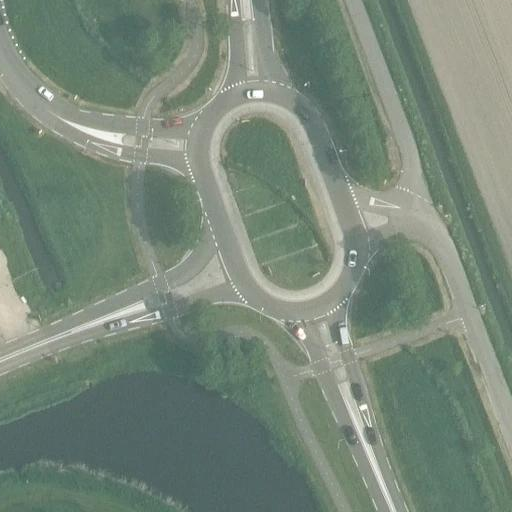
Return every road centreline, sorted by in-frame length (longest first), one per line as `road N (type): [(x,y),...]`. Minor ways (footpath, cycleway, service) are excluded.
road 1 (unclassified): [(416,215),(449,261),(511,430)]
road 2 (unclassified): [(349,0),(406,150),(416,215)]
road 3 (secondary): [(401,511),(347,358),(335,298)]
road 4 (secondary): [(295,313),(383,511)]
road 5 (tertiary): [(219,224),(182,274),(69,333)]
road 6 (tertiary): [(69,333),(245,287)]
road 7 (tertiary): [(40,102),(51,119),(90,143),(199,165)]
road 8 (tertiary): [(202,130),(89,122),(40,102)]
road 9 (secondary): [(344,211),(314,124),(275,94)]
